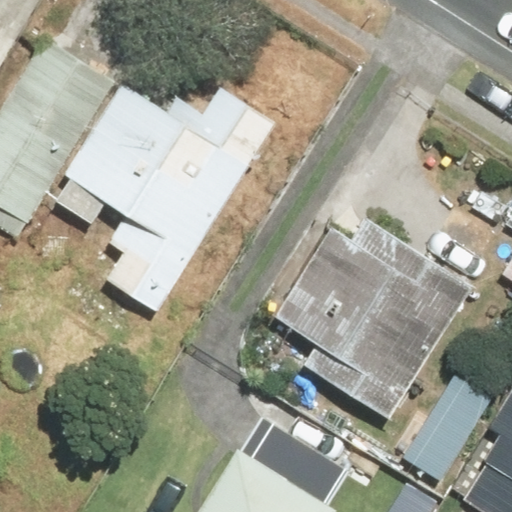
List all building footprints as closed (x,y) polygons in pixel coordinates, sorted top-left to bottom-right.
[(54,33),(0,117),(0,220),(25,236),(126,79),(54,33)] [(178,105),(134,78),(62,195),(102,220),(119,193),(135,202),(115,234),(137,248),(119,276),(172,309),(292,115),(234,79),(216,107),(187,89),(178,105)] [(344,221),(290,308),(329,332),(311,361),(399,417),(485,281),(375,212),(362,232),(344,221)] [(349,511),(351,509),(329,495),(348,464),(285,424),(265,454),(249,444),(205,511),(349,511)] [(511,511),(511,424),(467,497),(492,511),(511,511)] [(474,452),(443,432),(413,478),(444,498),(474,452)]
